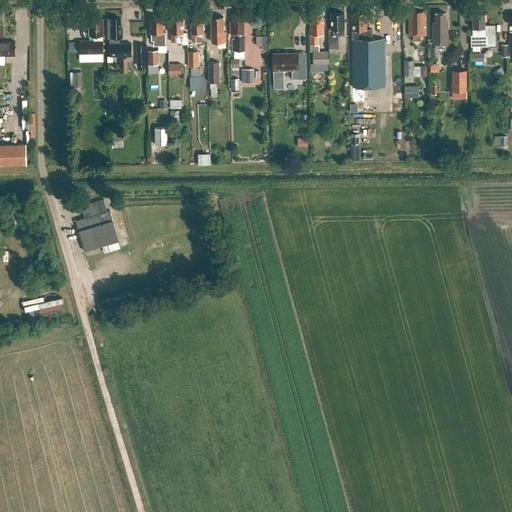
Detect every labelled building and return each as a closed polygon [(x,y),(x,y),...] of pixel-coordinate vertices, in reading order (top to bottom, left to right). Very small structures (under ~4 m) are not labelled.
[(422,12),(408,12),(409,36),(425,36),(425,15),(422,15),(422,12)] [(311,35),(311,45),(311,52),(319,52),(319,45),(319,35),(323,35),(323,26),(322,26),(321,14),(320,15),(320,13),(314,13),(314,15),(312,15),(312,22),(310,22),(310,35),(311,35)] [(331,29),(328,29),(329,42),(329,54),(338,54),(338,42),(338,36),(336,35),(336,30),(344,30),(344,13),(331,13),(331,29)] [(364,87),(385,87),(384,39),(373,39),(373,29),(366,29),(366,13),(352,13),(353,88),(364,87)] [(448,34),(447,34),(447,23),(445,23),(445,13),(436,13),(436,22),(433,22),(433,34),(433,45),(448,44),(448,34)] [(472,28),(473,35),(470,35),(471,47),(485,46),(485,35),(495,35),(495,25),(485,25),(484,13),(472,13),(473,28),(472,28)] [(233,22),(230,22),(231,34),(234,34),(234,39),(233,39),(233,51),(244,51),(244,14),(233,14),(233,22)] [(183,17),(171,17),(171,34),(172,42),(178,42),(178,37),(182,37),(183,44),(187,44),(187,33),(183,33),(183,17)] [(203,17),(191,17),(191,33),(192,33),(192,42),(206,42),(206,32),(203,32),(203,17)] [(223,17),(211,17),(211,33),(212,33),(212,41),(218,41),(218,42),(226,42),(226,32),(224,32),(223,17)] [(94,40),(79,41),(79,54),(104,53),(103,40),(103,36),(103,19),(101,19),(101,18),(96,18),(96,19),(94,19),(94,21),(90,21),(90,27),(88,27),(89,36),(94,36),(94,40)] [(123,38),(122,30),(121,30),(121,18),(112,18),(112,19),(108,19),(108,38),(110,38),(110,57),(131,56),(131,43),(120,44),(120,38),(123,38)] [(165,34),(163,34),(163,18),(151,18),(151,34),(152,34),(152,41),(154,41),(154,45),(165,45),(165,34)] [(0,55),(15,56),(15,42),(0,41),(0,36),(3,36),(3,28),(0,27),(0,55)] [(254,35),(254,46),(265,46),(265,35),(254,35)] [(144,65),(143,44),(134,45),(136,65),(144,65)] [(426,48),(426,58),(435,58),(435,48),(426,48)] [(159,64),(158,50),(148,51),(148,64),(159,64)] [(198,52),(188,52),(189,67),(198,67),(198,52)] [(310,64),(311,72),(328,72),(328,64),(329,64),(329,52),(319,52),(313,52),(313,64),(310,64)] [(298,53),(273,54),(274,71),(292,70),(292,79),(298,79),(307,79),(306,65),(298,65),(298,53)] [(485,53),(470,53),(470,61),(485,61),(485,53)] [(231,59),(231,67),(239,67),(239,59),(231,59)] [(219,61),(208,61),(209,82),(220,82),(219,61)] [(405,77),(414,77),(413,62),(405,62),(405,77)] [(182,63),(168,63),(168,74),(182,74),(182,63)] [(501,67),(493,72),(496,78),(505,73),(501,67)] [(201,68),(191,68),(191,76),(201,76),(201,68)] [(245,69),(245,82),(254,81),(254,69),(245,69)] [(466,71),(452,71),(453,91),(467,91),(466,71)] [(82,87),(82,72),(72,73),(73,87),(82,87)] [(203,76),(190,77),(190,90),(203,90),(203,76)] [(239,79),(231,79),(231,89),(239,89),(239,79)] [(353,88),(353,102),(364,102),(364,87),(353,88)] [(453,91),(453,99),(467,99),(467,91),(453,91)] [(118,96),(109,97),(109,111),(118,111),(118,96)] [(179,107),(178,99),(168,99),(168,107),(179,107)] [(170,111),(170,135),(179,135),(179,111),(170,111)] [(36,136),(34,112),(27,113),(28,136),(36,136)] [(168,127),(155,128),(155,144),(168,144),(168,127)] [(122,132),(111,132),(111,141),(122,140),(122,132)] [(351,134),(351,144),(360,144),(360,133),(351,134)] [(308,146),(308,138),(298,138),(298,146),(308,146)] [(26,144),(0,144),(0,165),(26,165),(26,144)] [(351,144),(352,160),(361,160),(360,144),(351,144)] [(205,164),(205,149),(194,149),(194,164),(205,164)] [(85,218),(76,221),(85,251),(119,241),(110,210),(107,211),(104,199),(81,206),(85,218)] [(37,313),(61,308),(59,297),(41,301),(40,297),(20,301),(22,311),(36,308),(37,313)]
